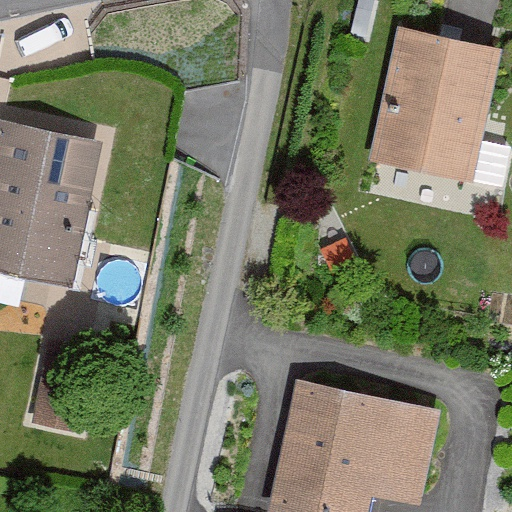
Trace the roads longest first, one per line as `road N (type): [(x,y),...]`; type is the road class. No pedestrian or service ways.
road 1 (residential): [(212,323),(453,373),(477,412),(463,511)]
road 2 (residential): [(212,323),(281,0)]
road 3 (residential): [(171,511),(212,323)]
